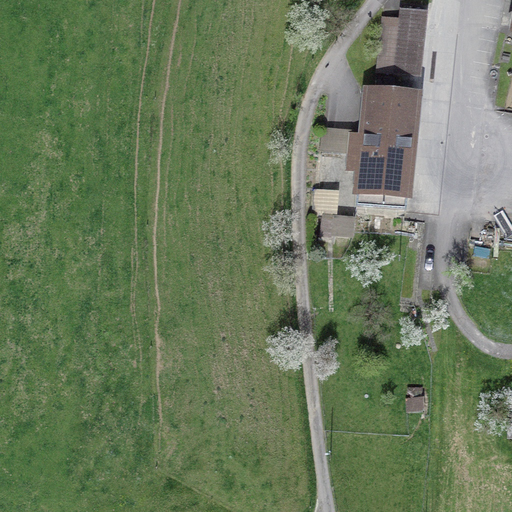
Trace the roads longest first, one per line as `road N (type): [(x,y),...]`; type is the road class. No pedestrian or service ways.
road 1 (residential): [(375,0),(314,92),(299,158),(302,264)]
road 2 (unclassified): [(302,264),(318,511)]
